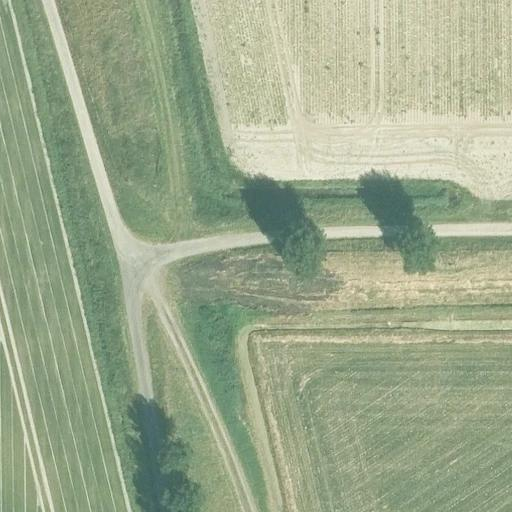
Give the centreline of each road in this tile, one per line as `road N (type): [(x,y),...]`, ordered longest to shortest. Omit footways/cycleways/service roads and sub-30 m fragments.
road 1 (unclassified): [(139,268),(171,251),(290,235),(511,231)]
road 2 (unclassified): [(139,268),(115,232),(46,0)]
road 3 (track): [(139,268),(155,286),(251,511)]
road 4 (track): [(171,251),(176,199),(137,0)]
road 5 (unclassified): [(166,511),(133,317),(139,268)]
